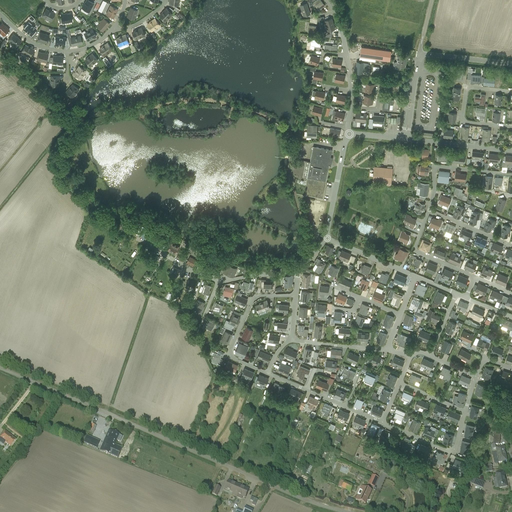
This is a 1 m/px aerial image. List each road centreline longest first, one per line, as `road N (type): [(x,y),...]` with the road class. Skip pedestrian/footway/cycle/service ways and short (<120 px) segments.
road 1 (unclassified): [(344,511),(0,367)]
road 2 (unclassified): [(511,64),(418,54),(431,0)]
